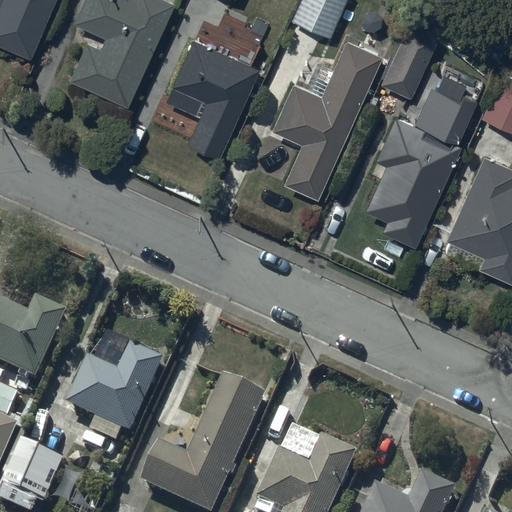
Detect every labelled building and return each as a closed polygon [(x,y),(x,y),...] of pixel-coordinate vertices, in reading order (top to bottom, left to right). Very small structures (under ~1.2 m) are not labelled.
[(0,0),(0,37),(33,51),(54,0),(0,0)] [(87,33),(69,72),(127,98),(172,0),(82,0),(75,15),(105,28),(100,39),(87,33)] [(343,0),(297,0),(292,15),(330,32),(343,0)] [(410,15),(381,78),(410,92),(439,29),(410,15)] [(260,62),(194,32),(166,95),(198,110),(186,135),(220,150),(260,62)] [(382,49),(345,33),(320,87),(294,75),(272,123),(302,137),(284,176),(318,191),(382,49)] [(511,70),(502,66),(482,113),(511,125),(511,70)] [(461,140),(396,109),(375,154),(385,159),(364,204),(387,214),(382,224),(414,239),(461,140)] [(511,161),(484,148),(445,233),(450,235),(445,247),(511,278),(511,276),(511,161)] [(30,311),(0,297),(0,360),(37,378),(68,311),(37,297),(30,311)] [(118,369),(89,356),(67,403),(132,433),(166,358),(131,342),(118,369)] [(213,511),(269,394),(225,374),(188,452),(160,440),(141,481),(208,511),(213,511)] [(19,393),(0,385),(0,411),(10,415),(19,393)] [(0,466),(18,424),(0,416),(0,466)] [(310,462),(280,448),(257,497),(285,509),(283,511),(329,511),(358,451),(323,435),(310,462)] [(35,511),(59,455),(22,439),(0,492),(0,498),(33,511),(35,511)] [(446,511),(457,488),(423,473),(411,499),(381,486),(373,504),(368,502),(363,511),(446,511)]
